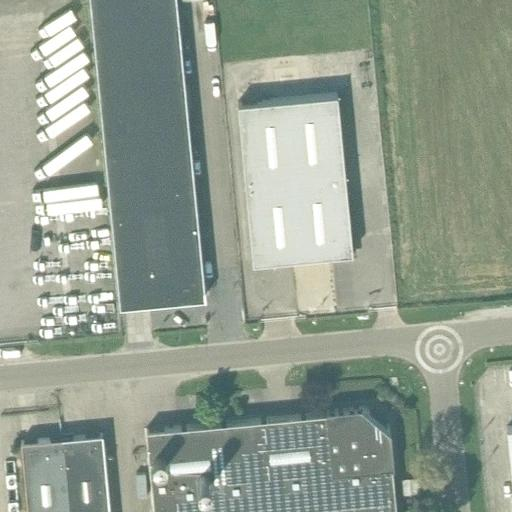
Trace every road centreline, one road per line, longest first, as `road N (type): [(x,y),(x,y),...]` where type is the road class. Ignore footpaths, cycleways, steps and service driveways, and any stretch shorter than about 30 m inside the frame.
road 1 (unclassified): [(0,382),(438,339)]
road 2 (unclassified): [(454,511),(438,339)]
